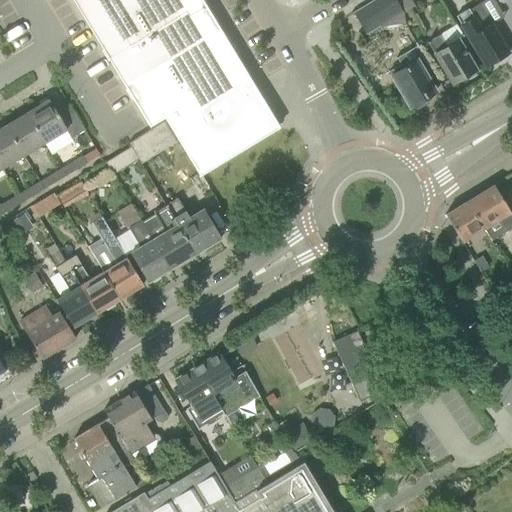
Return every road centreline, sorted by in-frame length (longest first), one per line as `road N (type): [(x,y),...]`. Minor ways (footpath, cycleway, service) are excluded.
road 1 (tertiary): [(0,428),(327,231)]
road 2 (residential): [(511,396),(395,243)]
road 3 (residential): [(348,164),(280,34)]
road 4 (tertiary): [(407,184),(511,121)]
